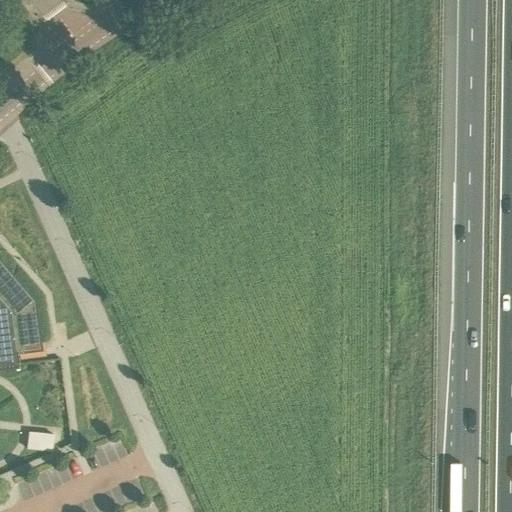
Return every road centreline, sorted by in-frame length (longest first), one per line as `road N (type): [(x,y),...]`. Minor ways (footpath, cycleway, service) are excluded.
road 1 (motorway): [(471,0),(464,511)]
road 2 (residential): [(3,104),(185,511)]
